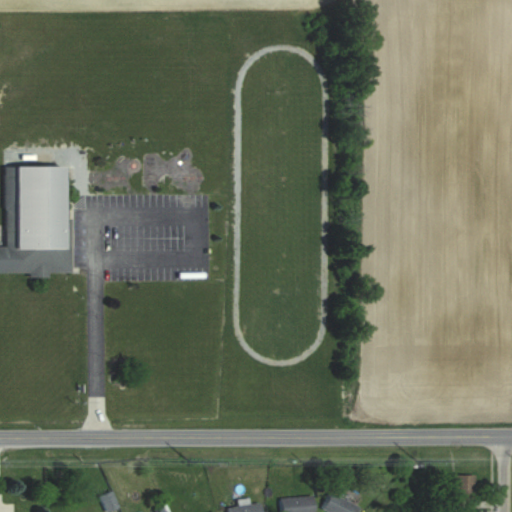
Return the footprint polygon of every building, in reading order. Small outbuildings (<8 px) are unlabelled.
[(60,165),(2,165),(2,247),(0,246),(0,273),(68,274),(68,218),(60,218),(60,165)] [(472,474),(452,474),(452,501),(472,501),(472,474)] [(319,510),(323,511),(353,511),(357,506),(328,492),(319,510)] [(279,497),(278,511),(310,511),(311,497),(279,497)] [(225,507),(225,511),(259,511),(258,503),(225,507)]
